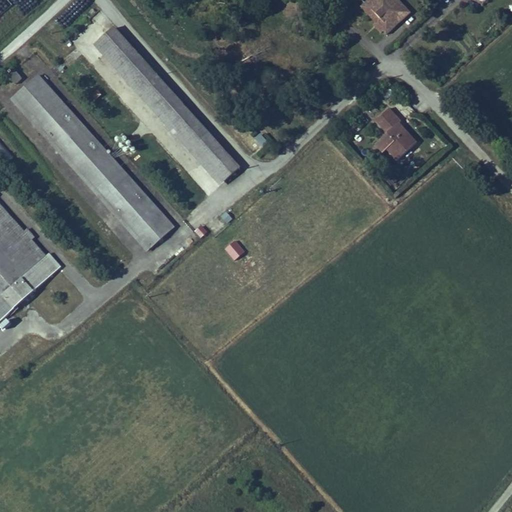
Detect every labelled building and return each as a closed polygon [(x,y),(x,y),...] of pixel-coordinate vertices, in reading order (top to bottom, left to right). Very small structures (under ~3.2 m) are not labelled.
[(408,16),(395,0),(368,0),(364,4),(371,11),(367,14),(375,24),(373,26),(381,35),(383,33),(385,35),(408,16)] [(361,7),(367,14),(371,11),(364,4),(361,7)] [(114,30),(100,42),(225,181),(239,169),(114,30)] [(22,80),(13,69),(6,75),(16,86),(22,80)] [(172,228),(97,144),(39,79),(12,102),(146,253),(172,228)] [(413,142),(396,124),(400,120),(389,108),(374,121),(386,133),(373,144),(381,152),(384,150),(388,146),(397,157),(413,142)] [(417,138),(400,120),(396,124),(413,142),(417,138)] [(261,148),(268,142),(260,132),(252,138),(261,148)] [(393,160),(397,157),(388,146),(384,150),(393,160)] [(34,236),(27,228),(24,231),(0,203),(0,320),(62,266),(49,253),(47,255),(32,239),(34,236)] [(200,238),(208,233),(203,225),(195,231),(200,238)] [(243,282),(255,274),(246,261),(234,270),(243,282)]
